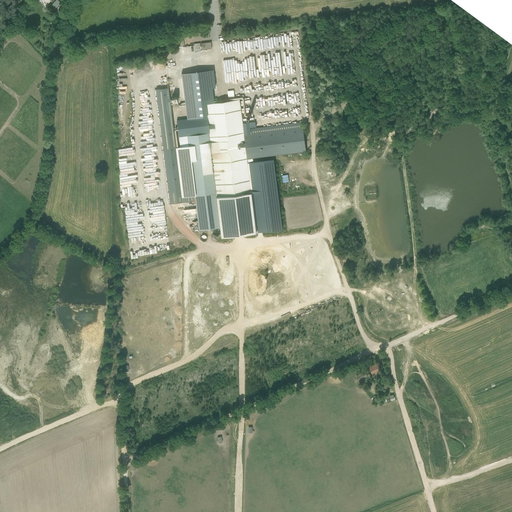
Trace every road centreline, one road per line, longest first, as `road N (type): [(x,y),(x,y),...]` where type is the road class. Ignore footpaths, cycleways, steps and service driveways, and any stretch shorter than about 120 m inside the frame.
road 1 (unclassified): [(126,511),(127,458),(511,291)]
road 2 (track): [(215,36),(299,26),(326,224)]
road 3 (track): [(115,403),(124,388),(183,362),(223,331),(277,320),(347,287)]
road 4 (track): [(0,450),(107,401),(120,409),(127,458)]
road 5 (track): [(237,511),(243,332)]
road 6 (track): [(427,486),(384,347)]
